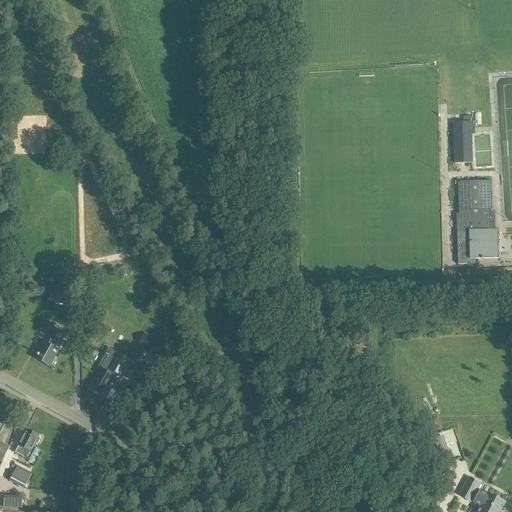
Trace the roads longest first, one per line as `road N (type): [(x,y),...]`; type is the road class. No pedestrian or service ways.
road 1 (unclassified): [(113,438),(182,378),(312,300),(511,288)]
road 2 (unclassified): [(237,511),(113,438)]
road 3 (unclassified): [(113,438),(0,375)]
